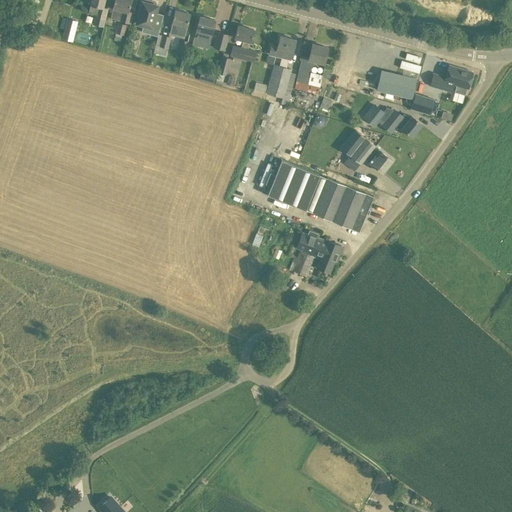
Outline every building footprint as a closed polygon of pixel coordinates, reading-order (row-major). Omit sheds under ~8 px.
[(104,0),(92,0),(91,4),(90,4),(88,12),(94,14),(92,24),(103,27),(108,8),(103,7),(104,0)] [(114,0),(113,8),(110,18),(118,20),(130,24),(133,12),(128,11),(130,0),(114,0)] [(156,2),(150,1),(150,3),(142,1),(136,23),(151,27),(149,33),(148,33),(148,34),(157,36),(163,15),(155,13),(157,5),(155,5),(156,2)] [(19,17),(21,8),(14,6),(13,10),(11,15),(19,17)] [(175,10),(171,24),(168,33),(183,37),(185,28),(189,14),(175,10)] [(38,17),(32,15),(29,22),(36,24),(38,17)] [(209,41),(215,20),(199,16),(194,37),(209,41)] [(62,39),(72,41),(77,21),(67,18),(62,39)] [(123,35),(126,25),(118,22),(115,33),(123,35)] [(237,25),(234,38),(242,40),(241,47),(232,44),(229,56),(242,59),(252,61),(253,62),(256,51),(248,48),(249,42),(250,42),(253,31),(253,29),(237,25)] [(218,32),(214,47),(224,50),(228,34),(218,32)] [(170,37),(162,35),(158,34),(154,52),(165,55),(167,48),(170,37)] [(295,39),(279,36),(277,46),(270,45),(268,55),(274,56),(289,59),(291,52),(292,52),(295,39)] [(187,41),(181,39),(178,51),(184,53),(187,41)] [(314,44),(312,44),(309,58),(301,56),(294,88),(317,94),(322,77),(329,78),(331,69),(323,68),(322,74),(310,72),(313,61),(323,63),(325,57),(327,47),(314,44)] [(230,58),(222,56),(216,80),(222,82),(224,75),(226,75),(230,58)] [(272,69),(265,93),(282,98),(280,104),(287,105),(296,71),(273,64),(272,69)] [(445,77),(433,74),(429,87),(451,93),(453,84),(456,85),(455,91),(464,94),(466,88),(467,88),(472,72),(449,65),(445,77)] [(416,79),(381,70),(376,90),(411,98),(416,79)] [(201,71),(199,78),(214,83),(216,75),(201,71)] [(233,85),(235,77),(228,75),(226,84),(233,85)] [(434,99),(415,94),(411,109),(429,114),(434,99)] [(325,117),(331,101),(323,97),(316,114),(325,117)] [(412,135),(421,124),(412,116),(399,105),(396,108),(395,107),(391,113),(375,100),(363,116),(374,125),(378,121),(381,123),(382,125),(390,132),(395,125),(397,126),(399,124),(403,127),(403,128),(412,135)] [(443,111),(441,118),(450,120),(452,114),(443,111)] [(325,121),(323,117),(319,116),(315,118),(313,122),(315,126),(319,127),(323,125),(325,121)] [(375,146),(363,136),(354,129),(339,148),(360,164),(365,158),(370,152),(375,146)] [(392,160),(381,151),(376,157),(370,152),(365,158),(382,172),(392,160)] [(327,178),(281,159),(275,174),(270,172),(265,184),(271,186),(267,194),(313,213),(358,231),(366,214),(368,215),(369,210),(367,209),(373,196),(327,178)] [(327,169),(324,176),(334,180),(335,178),(343,181),(345,175),(327,169)] [(329,272),(334,260),(337,261),(337,260),(343,246),(316,236),(317,234),(309,231),(307,235),(302,232),(296,247),(300,249),(297,258),(295,257),(290,269),(293,271),(306,276),(314,257),(320,259),(317,267),(329,272)] [(124,511),(110,497),(99,507),(103,511),(124,511)]
